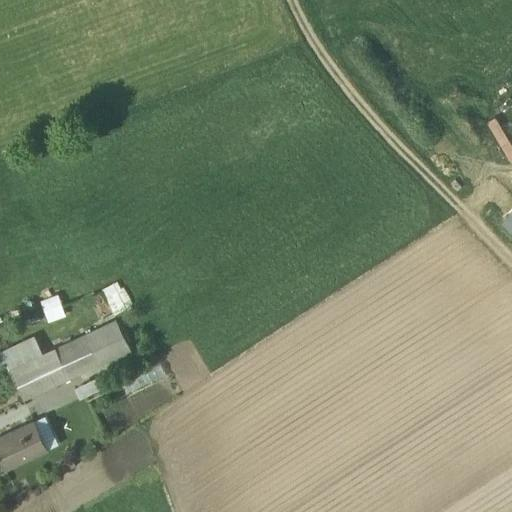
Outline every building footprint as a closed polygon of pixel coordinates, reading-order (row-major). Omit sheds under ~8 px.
[(57,297),(40,303),(47,322),(64,317),(57,297)] [(114,319),(84,334),(96,366),(109,360),(113,367),(128,360),(124,353),(129,350),(114,319)] [(7,370),(23,400),(96,366),(84,334),(7,370)] [(0,351),(0,355),(7,370),(41,353),(33,335),(0,351)] [(74,389),(79,399),(99,389),(94,379),(74,389)] [(57,444),(44,416),(0,436),(0,462),(4,470),(57,444)] [(97,427),(88,427),(87,444),(97,444),(97,427)] [(74,465),(69,458),(53,468),(58,476),(74,465)]
